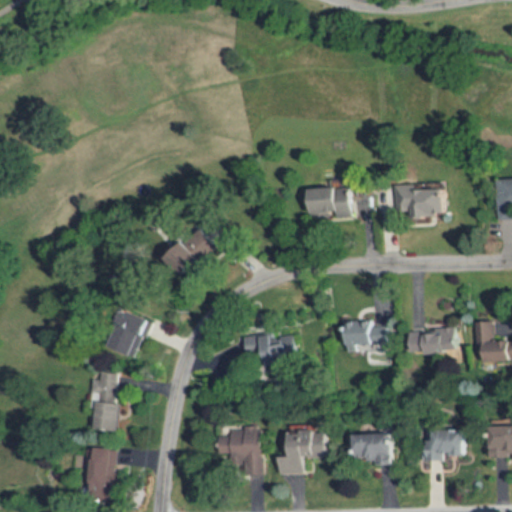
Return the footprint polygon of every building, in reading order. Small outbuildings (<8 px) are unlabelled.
[(511,178),(502,178),(502,220),(511,219),(511,178)] [(359,187),(316,188),(317,217),(359,216),(359,187)] [(451,188),(398,189),(398,205),(404,205),(405,216),(452,215),(451,188)] [(115,343),(137,357),(160,322),(138,308),(115,343)] [(389,348),(389,321),(346,321),(346,348),(389,348)] [(480,322),(480,349),(494,349),(494,361),(511,361),(511,341),(494,341),(494,322),(480,322)] [(415,332),(416,354),(464,352),(463,330),(415,332)] [(246,336),(250,357),(268,354),(270,369),(300,364),(296,338),(278,341),(276,332),(246,336)] [(128,403),(121,403),(123,374),(104,372),(98,429),(125,432),(128,403)] [(511,426),(496,427),(497,458),(511,457),(511,426)] [(236,428),(236,468),(266,468),(266,428),(236,428)] [(471,430),(436,430),(437,439),(426,439),(426,460),(471,459),(471,430)] [(311,476),(310,459),(331,458),(330,431),(290,431),(290,456),(281,457),(281,477),(311,476)] [(400,464),(399,433),(360,434),(361,465),(400,464)] [(119,505),(119,448),(92,449),(93,505),(119,505)]
